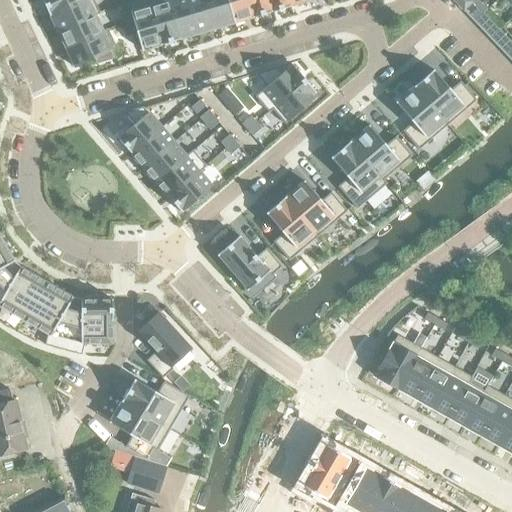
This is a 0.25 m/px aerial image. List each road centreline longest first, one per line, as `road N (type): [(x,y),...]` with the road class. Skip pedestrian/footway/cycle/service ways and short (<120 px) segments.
road 1 (residential): [(345,21),(64,106)]
road 2 (residential): [(166,252),(380,60)]
road 3 (residential): [(317,378),(343,337),(511,208)]
road 4 (residential): [(511,493),(317,378)]
road 5 (residential): [(123,252),(64,237),(29,195),(29,149),(44,121),(64,106)]
road 6 (residential): [(317,378),(234,331),(166,252)]
road 7 (residential): [(123,252),(124,342),(79,413)]
road 8 (residential): [(265,511),(317,378)]
road 9 (residential): [(64,106),(6,0)]
